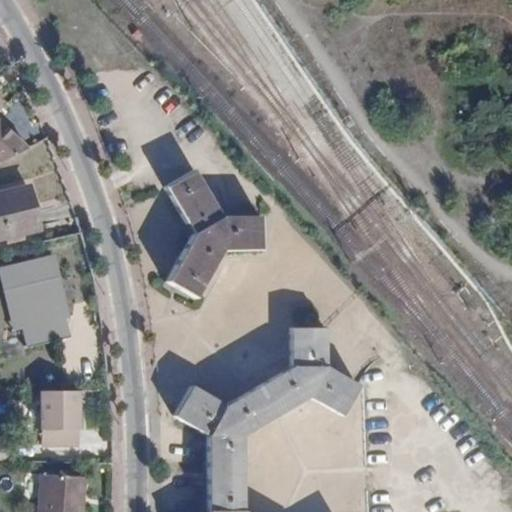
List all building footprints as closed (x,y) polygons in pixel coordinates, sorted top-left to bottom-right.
[(0,160),(25,148),(0,124),(0,160)] [(193,172),(164,189),(191,236),(166,283),(195,299),(221,251),(259,250),(259,218),(221,216),(193,172)] [(26,184),(0,189),(0,233),(36,226),(26,184)] [(3,270),(12,306),(59,296),(50,261),(3,270)] [(59,296),(12,306),(18,329),(28,327),(32,347),(70,340),(65,320),(59,296)] [(207,474),(240,474),(240,436),(307,397),(339,415),(356,386),(325,367),(324,328),(289,329),(289,367),(222,405),(190,386),(174,417),(207,437),(207,474)] [(76,389),(39,390),(41,442),(78,441),(76,404),(76,389)] [(240,474),(207,474),(207,511),(206,511),(241,511),(240,511),(240,474)] [(40,475),(37,511),(80,511),(81,500),(76,500),(77,477),(40,475)]
